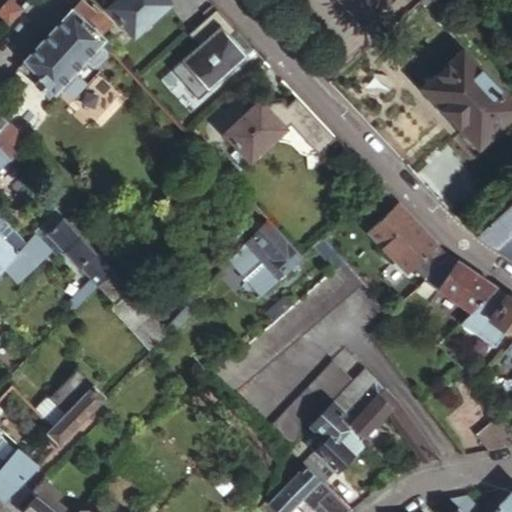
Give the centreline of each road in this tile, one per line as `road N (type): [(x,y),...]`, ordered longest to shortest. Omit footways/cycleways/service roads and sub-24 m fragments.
road 1 (residential): [(224,0),(450,235),(511,278)]
road 2 (residential): [(511,460),(461,469),(390,511)]
